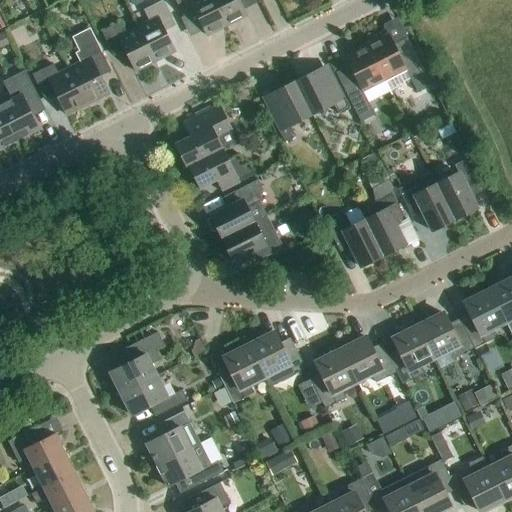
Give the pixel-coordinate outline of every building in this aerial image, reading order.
[(226,26),(213,0),(174,0),(183,17),(194,12),(207,36),(226,26)] [(213,0),(226,26),(246,16),(238,0),(213,0)] [(149,22),(138,28),(155,62),(175,52),(162,28),(174,22),(163,1),(143,11),(149,22)] [(155,62),(138,28),(127,34),(121,22),(101,32),(112,53),(123,48),(135,72),(155,62)] [(80,64),(69,69),(87,105),(108,95),(98,73),(108,68),(101,53),(102,53),(90,29),(72,38),(79,52),(75,54),(80,64)] [(4,34),(0,35),(0,48),(8,45),(4,34)] [(388,35),(366,46),(384,81),(391,93),(412,83),(417,93),(431,86),(410,44),(396,51),(388,35)] [(384,81),(366,46),(344,57),(352,73),(338,80),(360,123),(374,116),(363,92),(384,81)] [(87,105),(69,69),(58,75),(53,65),(32,75),(44,100),(55,94),(66,116),(87,105)] [(317,70),(295,82),(312,116),(334,105),(339,115),(350,109),(336,81),(328,65),(317,70)] [(11,100),(0,105),(0,110),(16,141),(39,130),(28,108),(40,101),(25,71),(12,77),(14,81),(4,86),(11,100)] [(312,116),(295,82),(261,98),(284,143),(295,137),(290,127),(312,116)] [(186,168),(222,150),(237,142),(219,106),(194,119),(183,124),(190,138),(175,146),(186,168)] [(0,149),(16,141),(0,110),(0,149)] [(222,150),(186,168),(186,169),(188,167),(199,189),(216,181),(221,191),(254,175),(248,164),(243,167),(238,156),(228,161),(222,150)] [(458,173),(436,184),(454,221),(477,210),(468,192),(478,187),(465,161),(454,166),(458,173)] [(396,179),(392,170),(387,173),(391,181),(396,179)] [(377,214),(364,220),(383,257),(405,246),(392,221),(402,216),(391,193),(393,188),(389,180),(372,188),(373,198),(377,214)] [(217,230),(222,239),(267,217),(256,195),(263,192),(257,181),(228,195),(233,205),(210,217),(211,219),(207,221),(213,232),(217,230)] [(454,221),(436,184),(422,191),(417,181),(398,190),(409,212),(419,207),(432,232),(454,221)] [(383,257),(364,220),(351,227),(344,215),(325,224),(338,248),(348,243),(360,268),(383,257)] [(267,217),(222,239),(233,262),(256,250),(261,260),(283,249),(267,217)] [(316,228),(305,233),(309,240),(320,235),(316,228)] [(511,278),(489,290),(506,324),(511,320),(511,278)] [(470,315),(459,320),(474,349),(495,339),(491,331),(506,324),(489,290),(464,303),(470,315)] [(474,349),(459,320),(448,325),(442,314),(417,326),(434,359),(439,370),(454,363),(453,360),(474,349)] [(398,351),(388,356),(396,373),(402,385),(423,375),(419,367),(434,359),(417,326),(393,339),(398,351)] [(109,373),(120,395),(156,377),(151,365),(161,360),(155,350),(164,346),(157,333),(121,351),(128,364),(109,373)] [(273,333),(248,345),(265,379),(280,371),(283,379),(305,369),(290,339),(279,345),(273,333)] [(365,338),(340,350),(357,384),(372,376),(376,384),(396,373),(388,356),(382,344),(371,350),(365,338)] [(265,379),(248,345),(223,358),(229,370),(218,375),(233,405),(254,394),(250,386),(265,379)] [(357,384),(340,350),(315,363),(321,374),(310,380),(325,409),(346,399),(342,391),(357,384)] [(511,388),(511,369),(500,375),(508,390),(511,388)] [(156,377),(120,395),(131,416),(150,407),(155,418),(187,402),(181,391),(167,398),(156,377)] [(219,379),(212,383),(215,390),(222,386),(219,379)] [(479,405),(472,390),(457,397),(464,412),(479,405)] [(395,408),(397,410),(404,424),(417,418),(408,401),(395,408)] [(438,429),(431,414),(428,416),(423,407),(416,411),(421,422),(423,421),(429,433),(438,429)] [(145,445),(156,466),(191,449),(185,437),(194,432),(184,412),(162,423),(168,433),(145,445)] [(485,424),(479,412),(465,419),(472,431),(485,424)] [(239,422),(234,413),(227,417),(231,426),(239,422)] [(319,430),(314,417),(301,423),(307,436),(319,430)] [(295,443),(284,423),(270,431),(281,451),(295,443)] [(363,439),(356,425),(341,433),(348,447),(363,439)] [(28,459),(33,470),(65,454),(55,434),(46,438),(39,426),(8,442),(19,463),(28,459)] [(342,447),(332,428),(319,435),(329,454),(342,447)] [(446,443),(440,433),(430,438),(436,448),(446,443)] [(379,457),(392,450),(385,436),(372,442),(379,457)] [(503,460),(489,467),(505,501),(511,497),(511,445),(499,452),(503,460)] [(191,449),(156,466),(167,488),(189,476),(195,487),(223,473),(218,461),(211,465),(206,456),(197,461),(191,449)] [(33,470),(43,489),(74,473),(65,454),(33,470)] [(272,476),(285,470),(278,457),(265,463),(272,476)] [(243,459),(232,465),(235,471),(246,465),(243,459)] [(423,479),(408,486),(421,511),(441,511),(450,507),(444,496),(455,490),(449,477),(440,460),(419,471),(423,479)] [(470,467),(449,477),(455,490),(463,507),(474,502),(479,511),(483,511),(505,501),(489,467),(474,475),(470,467)] [(48,499),(53,508),(84,492),(74,473),(43,489),(31,495),(36,504),(48,499)] [(343,498),(328,505),(331,511),(369,511),(375,509),(369,496),(360,479),(339,490),(343,498)] [(189,511),(222,511),(220,508),(230,503),(220,483),(198,494),(204,505),(189,511)] [(390,486),(369,496),(375,509),(376,511),(421,511),(408,486),(394,494),(390,486)] [(93,511),(84,492),(53,508),(54,511),(93,511)] [(10,493),(0,498),(0,500),(4,508),(15,502),(10,493)]
